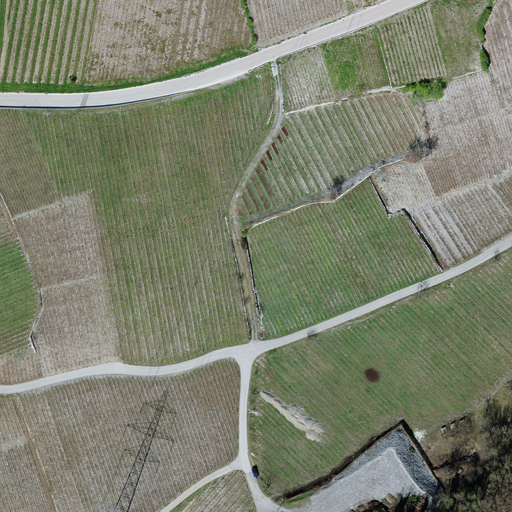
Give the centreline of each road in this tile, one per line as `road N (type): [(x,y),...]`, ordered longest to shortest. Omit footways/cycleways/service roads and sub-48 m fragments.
road 1 (track): [(265,57),(268,133),(223,209),(248,315),(242,459),(168,511)]
road 2 (tertiary): [(0,97),(75,100),(210,79),(410,0)]
road 3 (track): [(511,240),(388,300),(247,350)]
road 4 (track): [(0,389),(105,367),(159,371),(247,350)]
